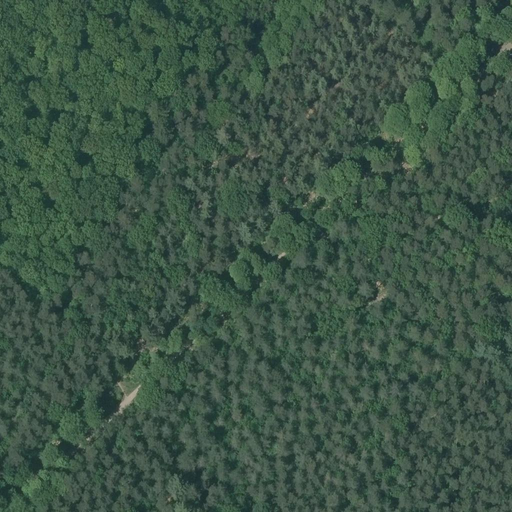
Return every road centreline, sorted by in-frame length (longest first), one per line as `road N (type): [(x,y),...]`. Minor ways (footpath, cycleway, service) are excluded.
road 1 (track): [(0,511),(511,46)]
road 2 (unknown): [(460,211),(136,511)]
